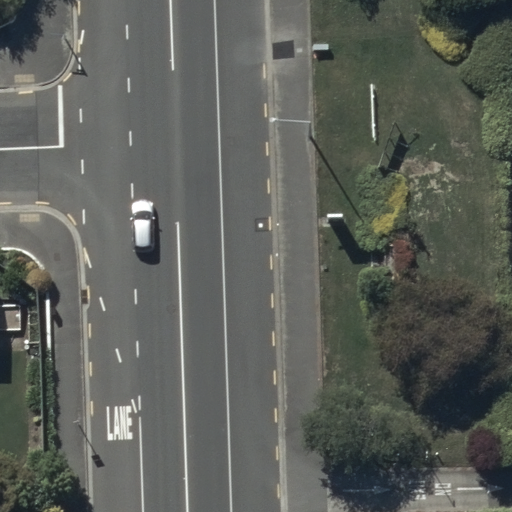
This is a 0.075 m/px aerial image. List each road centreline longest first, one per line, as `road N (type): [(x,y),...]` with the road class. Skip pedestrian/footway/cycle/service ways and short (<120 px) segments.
road 1 (secondary): [(193,511),(178,142)]
road 2 (residential): [(178,142),(0,149)]
road 3 (secondary): [(178,142),(173,0)]
